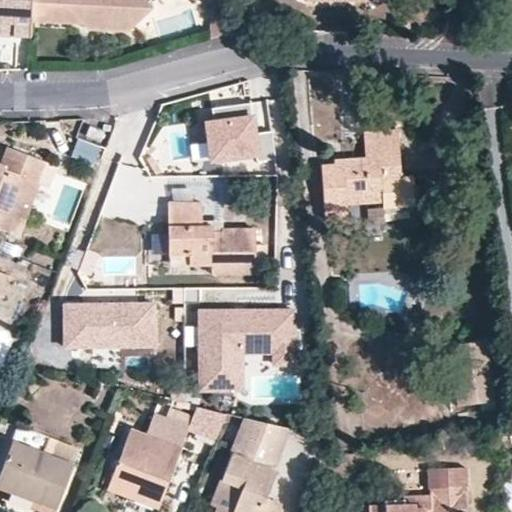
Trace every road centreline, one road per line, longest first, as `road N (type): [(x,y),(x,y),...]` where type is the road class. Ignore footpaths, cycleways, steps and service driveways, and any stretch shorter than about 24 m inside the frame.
road 1 (residential): [(0,96),(108,91),(249,49),(511,65)]
road 2 (unknown): [(491,75),(511,289)]
